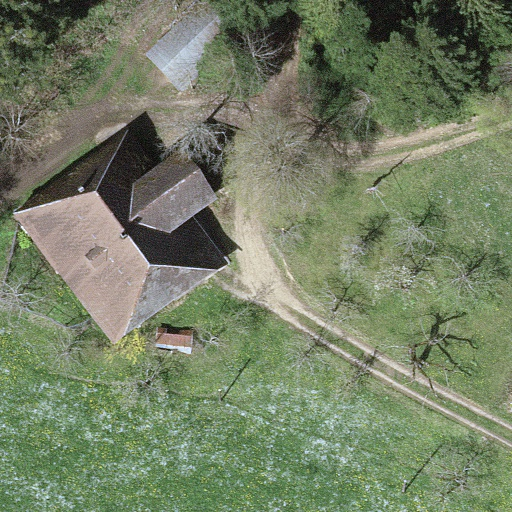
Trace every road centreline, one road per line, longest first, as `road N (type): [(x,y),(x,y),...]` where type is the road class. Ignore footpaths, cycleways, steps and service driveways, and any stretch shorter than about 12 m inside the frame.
road 1 (track): [(277,298),(246,222),(253,179),(264,164),(301,149),(384,152),(511,115)]
road 2 (track): [(301,149),(244,113),(215,107),(99,119),(172,0)]
road 3 (track): [(283,0),(286,87),(301,149)]
